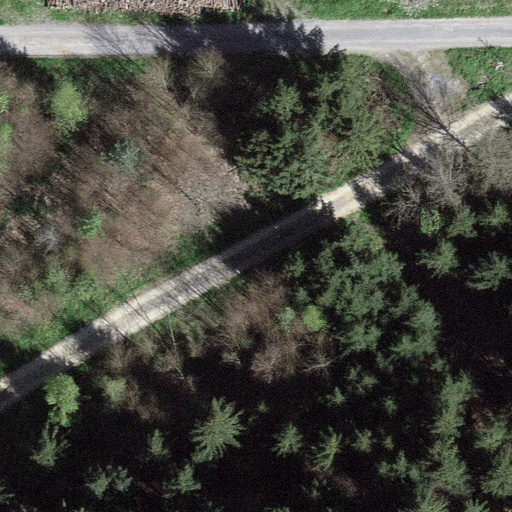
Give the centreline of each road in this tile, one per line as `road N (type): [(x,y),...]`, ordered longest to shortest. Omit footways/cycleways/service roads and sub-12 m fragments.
road 1 (track): [(511,106),(0,396)]
road 2 (track): [(511,36),(0,39)]
